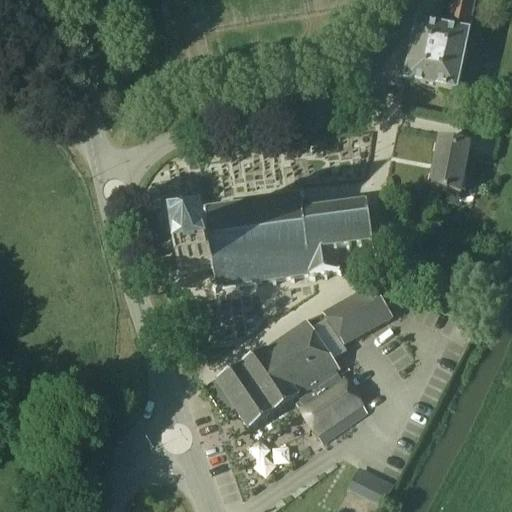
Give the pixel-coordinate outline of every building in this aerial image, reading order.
[(470,39),(477,0),(452,0),(446,34),(417,28),(405,88),(457,99),(470,39)] [(461,197),(470,151),(440,144),(430,191),(461,197)] [(175,235),(181,282),(214,279),(216,293),(340,275),(338,257),(374,251),(369,212),(304,221),(302,201),(206,215),(208,231),(175,235)] [(372,290),(322,317),(344,351),(394,323),(372,290)] [(305,326),(204,393),(224,422),(235,415),(249,435),(298,403),(301,407),(296,411),(322,448),(367,418),(339,380),(342,378),(305,326)]
